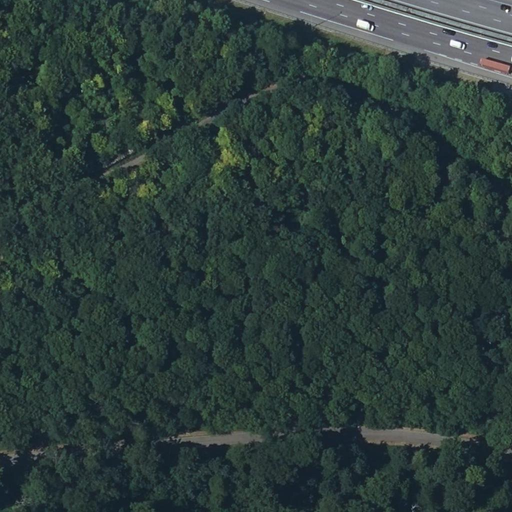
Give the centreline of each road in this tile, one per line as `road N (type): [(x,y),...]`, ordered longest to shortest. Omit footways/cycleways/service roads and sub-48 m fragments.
road 1 (track): [(0,221),(107,183),(234,108),(301,83),(372,100),(511,197)]
road 2 (tertiary): [(0,461),(329,433),(511,456)]
road 3 (motorway): [(317,0),(511,58)]
